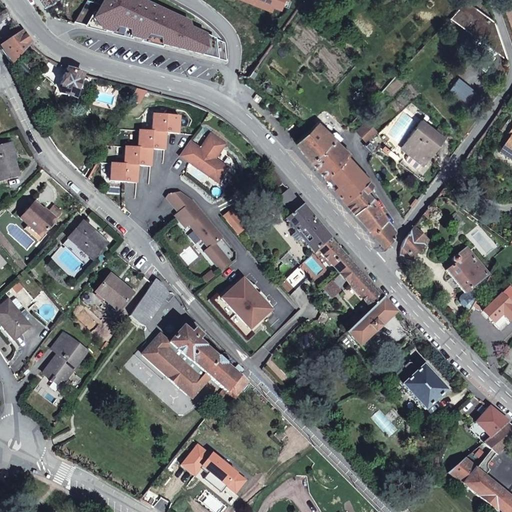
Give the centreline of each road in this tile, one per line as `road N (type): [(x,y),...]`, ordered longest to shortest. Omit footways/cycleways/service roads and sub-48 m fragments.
road 1 (residential): [(391,511),(58,177),(0,79)]
road 2 (unclassified): [(18,0),(66,55),(206,95),(255,125),(380,267)]
road 3 (residential): [(380,267),(511,82)]
road 4 (unclassified): [(380,267),(511,398)]
road 5 (unknown): [(403,234),(331,125)]
